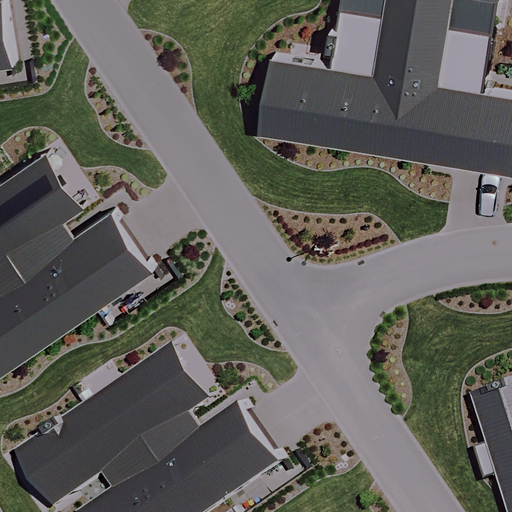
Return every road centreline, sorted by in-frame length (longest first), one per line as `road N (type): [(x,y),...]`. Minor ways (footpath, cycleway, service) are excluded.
road 1 (residential): [(300,321),(85,0)]
road 2 (residential): [(432,511),(300,321)]
road 3 (residential): [(300,321),(426,263),(511,253)]
